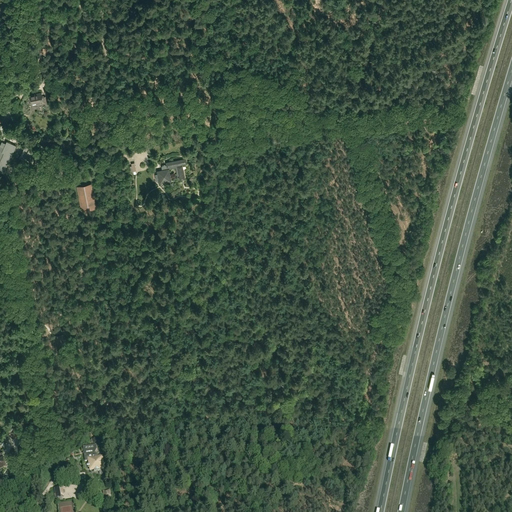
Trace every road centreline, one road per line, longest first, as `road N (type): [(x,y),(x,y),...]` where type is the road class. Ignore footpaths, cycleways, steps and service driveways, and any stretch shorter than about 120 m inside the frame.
road 1 (motorway): [(511,0),(442,241),(380,511)]
road 2 (motorway): [(401,511),(511,68)]
